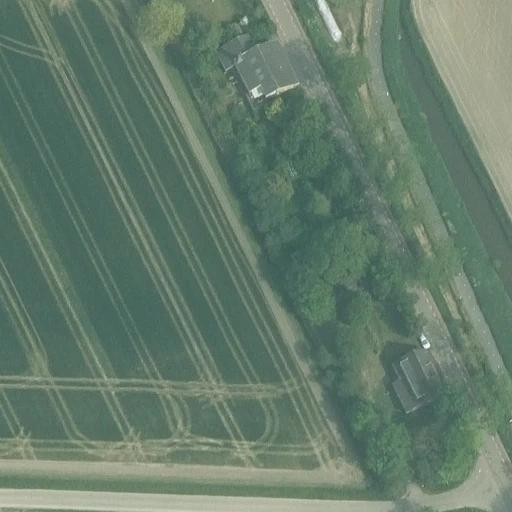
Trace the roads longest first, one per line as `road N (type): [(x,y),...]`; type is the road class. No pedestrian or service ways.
road 1 (secondary): [(506,482),(273,0)]
road 2 (unclassified): [(506,482),(394,510),(0,498)]
